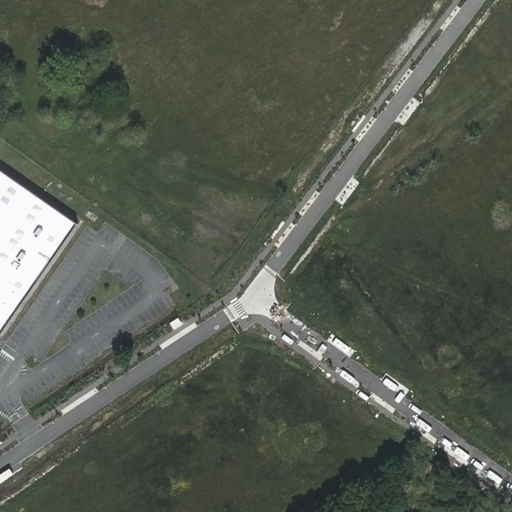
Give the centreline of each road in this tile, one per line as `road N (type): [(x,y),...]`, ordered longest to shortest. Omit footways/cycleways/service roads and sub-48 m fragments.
road 1 (unclassified): [(258,292),(479,0)]
road 2 (unclassified): [(511,481),(258,292)]
road 3 (unclassified): [(25,445),(258,292)]
